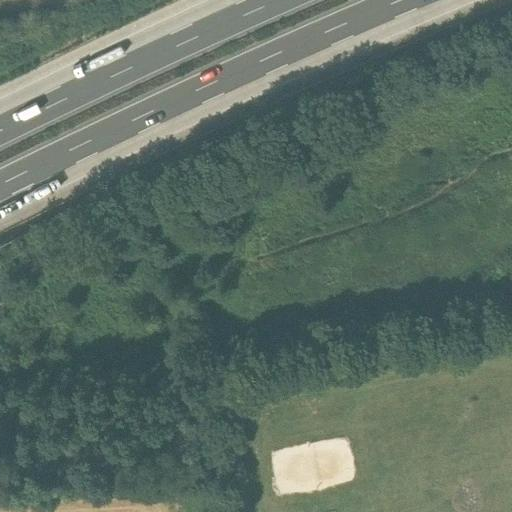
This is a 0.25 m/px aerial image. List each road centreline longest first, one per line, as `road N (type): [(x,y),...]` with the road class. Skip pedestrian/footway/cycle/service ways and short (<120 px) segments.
road 1 (motorway): [(0,201),(433,0)]
road 2 (motorway): [(247,0),(0,117)]
road 3 (track): [(202,511),(218,299)]
